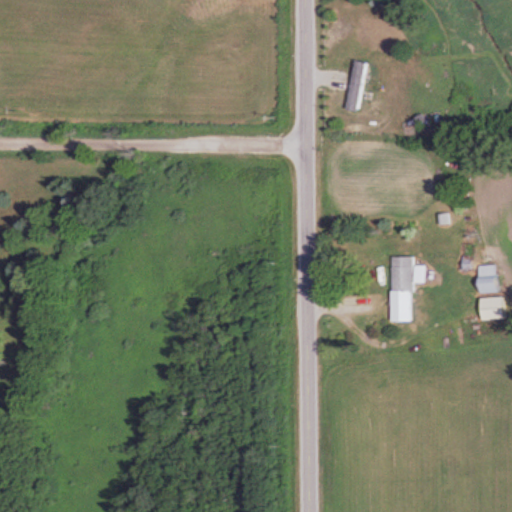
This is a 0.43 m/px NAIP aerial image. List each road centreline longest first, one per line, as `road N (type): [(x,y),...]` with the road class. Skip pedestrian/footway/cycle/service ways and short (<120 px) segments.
road 1 (residential): [(310,511),(307,0)]
road 2 (residential): [(310,144),(0,138)]
